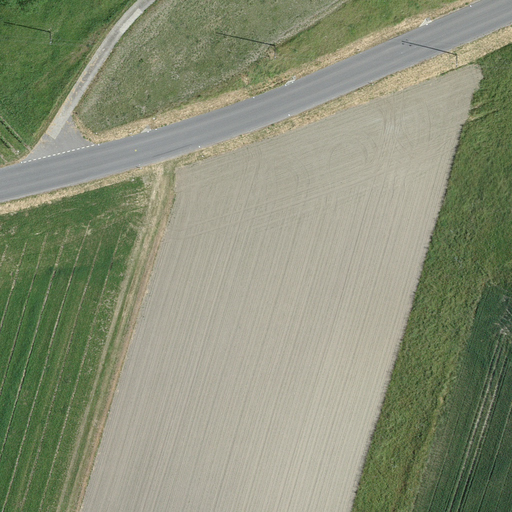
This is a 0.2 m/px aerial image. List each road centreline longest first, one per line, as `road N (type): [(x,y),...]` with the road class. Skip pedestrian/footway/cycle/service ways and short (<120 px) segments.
road 1 (tertiary): [(511,4),(238,121),(0,184)]
road 2 (track): [(57,171),(67,118),(152,0)]
